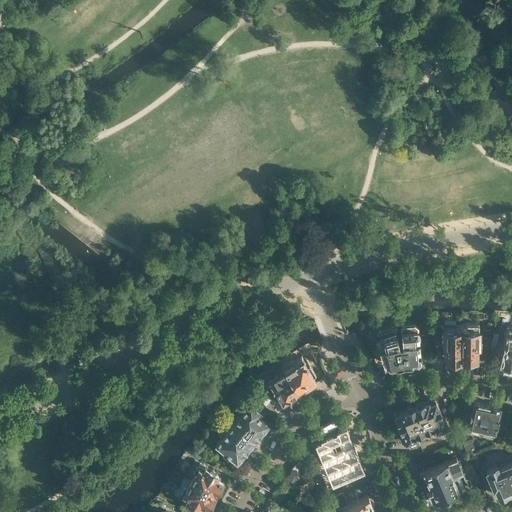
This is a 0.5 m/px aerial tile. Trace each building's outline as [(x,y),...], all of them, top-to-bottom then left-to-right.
[(461,356),(461,323),(443,323),(443,328),(443,338),(441,338),(441,347),(446,347),(446,357),(456,357),(456,356),(461,356)] [(481,344),(481,339),(478,339),(478,328),(478,323),(461,323),(461,356),(466,356),(469,358),(473,359),(476,356),(476,347),(481,347),(481,344)] [(418,343),(418,339),(419,339),(419,338),(420,338),(419,334),(419,333),(418,333),(417,326),(414,324),(403,325),(400,328),(402,343),(401,345),(404,361),(418,360),(417,359),(419,357),(420,357),(419,346),(419,343),(418,343)] [(404,361),(401,345),(399,344),(395,329),(392,327),(381,330),(379,333),(381,340),(380,340),(380,341),(379,341),(380,342),(381,345),(381,346),(382,346),(383,346),(384,350),(383,350),(384,352),(388,363),(391,364),(391,365),(403,361),(404,361)] [(511,365),(511,328),(509,328),(505,345),(501,345),(500,345),(496,361),(497,361),(500,362),(501,362),(500,363),(502,363),(504,365),(507,366),(510,365),(511,365)] [(313,376),(316,374),(309,364),(307,365),(301,356),(293,361),(292,358),(282,364),(285,370),(286,369),(300,393),(317,383),(313,376)] [(286,369),(285,370),(268,380),(282,403),(290,399),(292,402),(301,396),(300,393),(286,369)] [(273,400),(261,386),(257,389),(269,403),(273,400)] [(269,403),(257,389),(253,392),(265,406),(269,403)] [(284,409),(280,404),(275,398),(273,400),(269,403),(278,414),(284,409)] [(269,423),(263,418),(263,417),(265,415),(254,406),(246,399),(237,409),(242,413),(234,422),(255,439),(263,430),(264,431),(267,430),(268,428),(269,426),(267,424),(269,423)] [(447,427),(435,399),(429,401),(428,399),(422,401),(420,401),(417,402),(415,404),(414,405),(426,434),(436,430),(438,431),(447,427)] [(496,424),(498,416),(500,407),(499,406),(497,405),(494,404),(492,404),(491,404),(491,405),(485,403),(474,401),(473,404),(472,405),(472,407),(472,408),(472,410),(471,410),(469,418),(470,418),(468,426),(485,429),(484,433),(494,435),(494,431),(495,431),(496,424)] [(426,434),(414,405),(413,405),(410,405),(408,406),(406,408),(394,413),(396,416),(407,442),(418,438),(426,434)] [(453,418),(449,406),(443,409),(447,420),(453,418)] [(248,447),(255,439),(234,422),(228,429),(224,426),(219,433),(222,436),(216,443),(223,449),(221,451),(223,454),(223,455),(228,459),(229,458),(234,462),(236,460),(237,461),(243,453),(244,454),(249,448),(248,447)] [(359,457),(353,445),(354,445),(348,431),(347,431),(346,427),(345,428),(343,428),(342,428),(340,429),(339,430),(338,431),(337,431),(337,432),(320,439),(321,440),(315,443),(322,458),(317,460),(316,460),(316,461),(317,461),(327,485),(327,486),(328,486),(328,485),(332,483),(334,483),(364,470),(359,457)] [(420,444),(419,442),(418,438),(407,442),(407,443),(410,448),(411,447),(411,448),(420,444)] [(477,449),(472,438),(463,442),(468,453),(476,449),(477,449)] [(481,463),(477,452),(469,455),(473,466),(481,463)] [(458,473),(473,467),(471,463),(461,467),(456,456),(422,470),(423,471),(420,472),(426,487),(458,473)] [(511,459),(497,466),(496,463),(486,467),(487,468),(484,469),(492,487),(495,486),(499,495),(511,489),(511,459)] [(211,503),(220,487),(222,487),(223,484),(223,483),(223,481),(217,478),(219,475),(205,467),(204,470),(197,466),(181,493),(188,497),(186,500),(200,508),(201,505),(207,509),(208,508),(210,507),(211,505),(211,503)] [(465,488),(460,477),(468,474),(472,484),(478,481),(473,467),(458,473),(426,487),(425,487),(432,502),(435,500),(436,503),(451,496),(450,494),(465,488)] [(302,482),(292,468),(291,468),(283,479),(291,486),(302,482)] [(342,499),(339,493),(329,498),(331,504),(342,499)] [(364,511),(374,508),(372,504),(374,500),(372,496),(368,495),(368,494),(353,501),(347,499),(332,505),(334,511),(337,510),(337,511),(364,511)]
